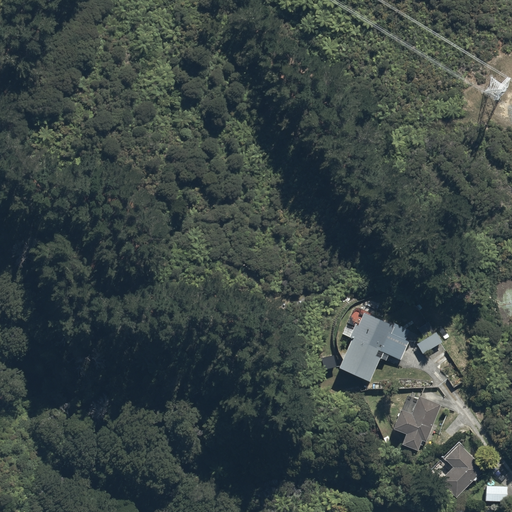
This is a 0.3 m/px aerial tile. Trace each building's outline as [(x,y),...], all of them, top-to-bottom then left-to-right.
[(416,301),(404,309),(409,317),(421,309),(416,301)] [(353,337),(339,365),(369,379),(383,350),(401,358),(410,339),(392,331),(395,326),(365,311),(359,325),(355,323),(349,335),(353,337)] [(428,318),(417,326),(425,336),(435,328),(428,318)] [(439,403),(417,395),(410,413),(400,408),(392,426),(403,431),(399,441),(421,449),(439,403)] [(458,443),(444,457),(453,466),(439,480),(454,495),(482,467),(458,443)] [(507,485),(486,484),(485,498),(506,500),(507,485)]
